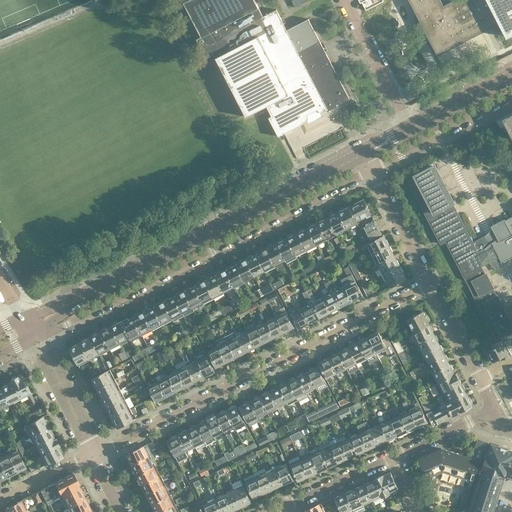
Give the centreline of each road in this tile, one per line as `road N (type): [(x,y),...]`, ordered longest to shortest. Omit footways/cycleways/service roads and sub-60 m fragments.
road 1 (residential): [(92,452),(429,282)]
road 2 (residential): [(35,340),(371,171)]
road 3 (tertiary): [(363,156),(93,294)]
road 4 (tertiary): [(511,79),(363,156)]
road 5 (residential): [(371,171),(511,98)]
road 6 (residential): [(92,452),(35,340)]
road 7 (residential): [(429,282),(371,171)]
road 8 (residential): [(283,507),(393,456)]
